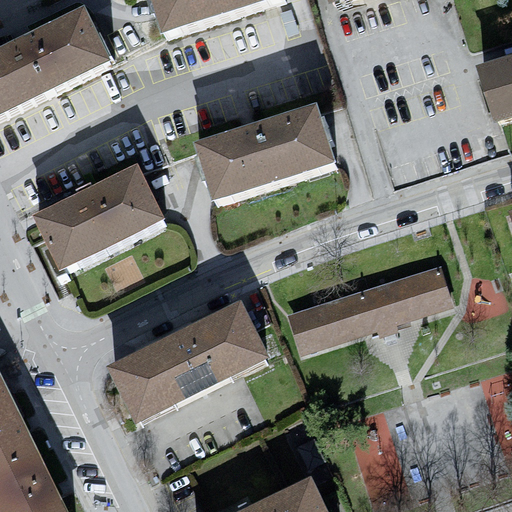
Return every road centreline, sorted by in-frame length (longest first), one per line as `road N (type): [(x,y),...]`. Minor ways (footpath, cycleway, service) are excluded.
road 1 (residential): [(511,175),(261,261),(59,359)]
road 2 (unknown): [(0,169),(315,35)]
road 3 (residential): [(134,511),(59,359)]
